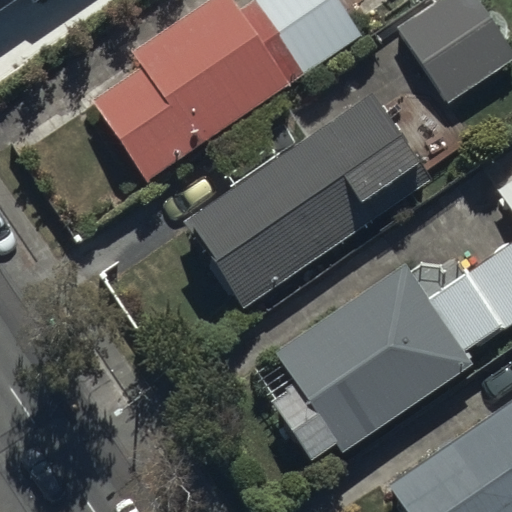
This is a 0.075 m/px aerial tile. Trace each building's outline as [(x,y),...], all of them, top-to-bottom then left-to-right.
[(16,0),(46,43),(107,0),(16,0)] [(90,104),(144,185),(361,38),(334,0),(252,0),(235,11),(227,0),(208,0),(129,53),(141,70),(90,104)] [(511,57),(473,0),(441,0),(395,31),(444,107),(511,62),(511,57)] [(370,100),(188,223),(246,309),(375,221),(364,205),(417,169),(370,100)] [(511,183),(497,193),(511,215),(511,183)] [(405,268),(276,354),(296,386),(269,404),(310,465),(334,449),(340,458),(473,370),(464,357),(511,325),(511,245),(428,302),(405,268)] [(511,511),(511,402),(389,489),(405,511),(511,511)]
